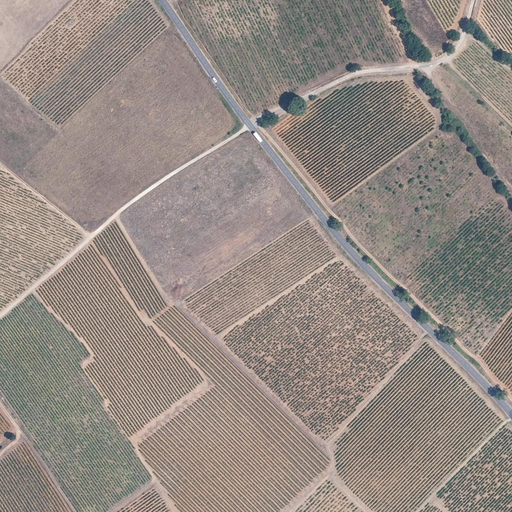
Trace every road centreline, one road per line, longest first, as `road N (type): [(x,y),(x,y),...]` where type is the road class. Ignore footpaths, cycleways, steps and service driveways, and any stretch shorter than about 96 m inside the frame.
road 1 (tertiary): [(511,415),(360,262),(249,124)]
road 2 (track): [(0,316),(144,189),(249,124)]
road 3 (unclassified): [(473,0),(445,58),(352,74),(249,124)]
road 4 (tertiary): [(249,124),(162,0)]
